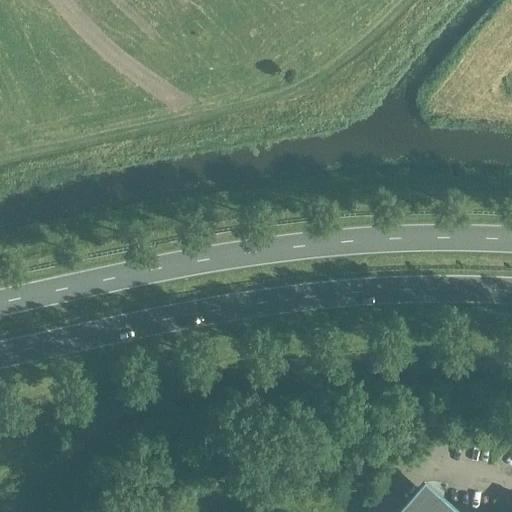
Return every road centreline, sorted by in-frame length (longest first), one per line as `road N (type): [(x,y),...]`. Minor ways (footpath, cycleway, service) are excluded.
road 1 (trunk): [(0,351),(219,307),(394,283),(511,285)]
road 2 (trunk): [(511,244),(307,246),(0,305)]
